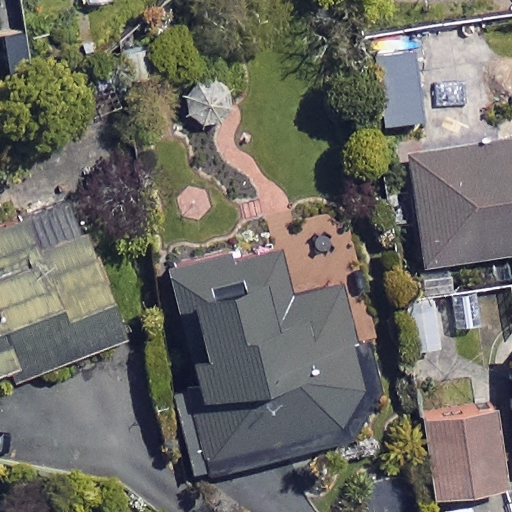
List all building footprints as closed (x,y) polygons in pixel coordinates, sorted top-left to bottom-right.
[(511,0),(438,0),(440,15),(511,8),(511,0)] [(226,70),(182,72),(185,117),(229,114),(226,70)] [(511,242),(511,128),(401,146),(418,257),(511,242)] [(0,362),(109,321),(55,180),(0,201),(0,362)] [(280,261),(274,233),(160,259),(190,388),(180,391),(198,467),(365,428),(324,251),(280,261)] [(496,347),(502,456),(511,455),(511,330),(495,332),(496,347)] [(411,352),(419,483),(504,478),(502,456),(496,347),(411,352)]
